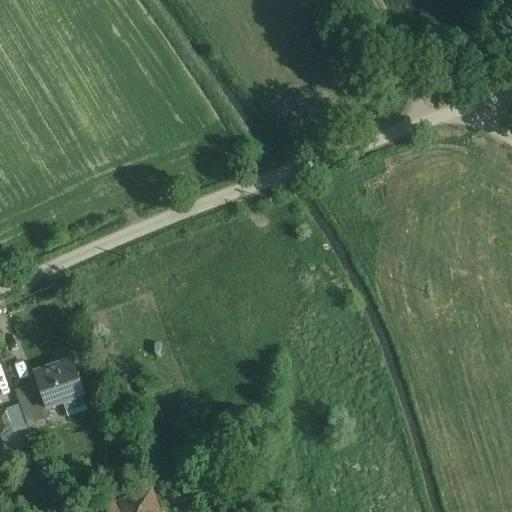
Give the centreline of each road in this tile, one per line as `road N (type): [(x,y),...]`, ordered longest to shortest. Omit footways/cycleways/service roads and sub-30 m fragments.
road 1 (residential): [(511,95),(424,119),(0,295)]
road 2 (track): [(424,119),(376,0)]
